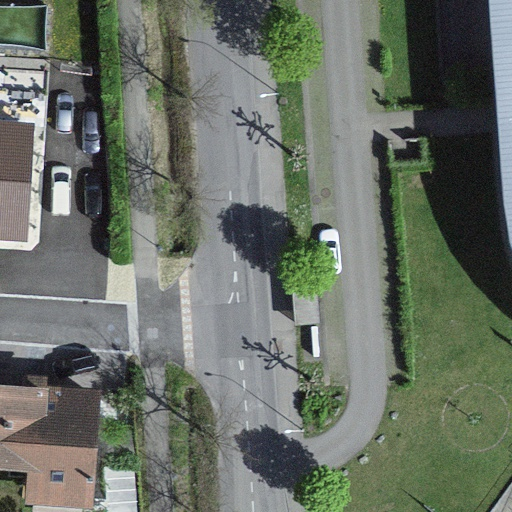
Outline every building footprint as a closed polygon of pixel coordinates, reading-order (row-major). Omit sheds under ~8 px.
[(511,0),(488,0),(498,133),(503,201),(508,245),(511,256),(511,0)] [(0,232),(24,234),(29,128),(0,126),(0,232)] [(296,328),(317,327),(313,285),(292,287),(296,328)] [(23,391),(0,390),(0,475),(26,476),(26,511),(97,511),(99,392),(48,392),(48,380),(33,379),(24,379),(23,391)] [(106,511),(138,511),(135,467),(104,469),(106,511)]
